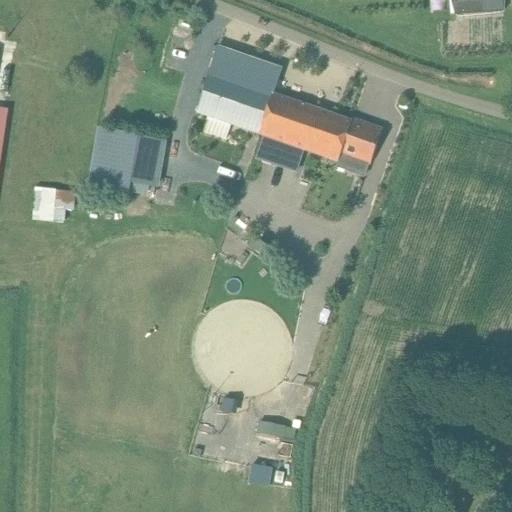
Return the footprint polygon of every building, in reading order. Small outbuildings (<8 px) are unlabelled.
[(454,0),(456,14),(503,11),(502,0),(454,0)] [(369,166),(375,150),(381,131),(352,120),(351,122),(318,109),(273,94),(281,70),(218,48),(211,67),(196,114),(337,161),(339,156),(369,166)] [(166,183),(170,144),(144,140),(139,180),(166,183)] [(80,211),(80,188),(36,189),(37,215),(67,214),(67,211),(80,211)] [(259,239),(254,247),(264,255),(269,247),(259,239)] [(461,508),(476,474),(436,456),(420,491),(461,508)]
